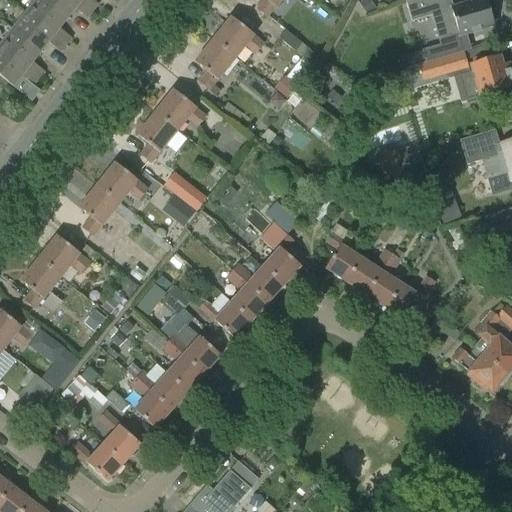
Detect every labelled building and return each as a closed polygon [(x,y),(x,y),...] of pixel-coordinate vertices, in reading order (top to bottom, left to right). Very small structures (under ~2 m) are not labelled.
[(42,0),(35,0),(25,14),(65,46),(70,39),(59,29),(66,20),(42,0)] [(92,12),(76,0),(42,0),(66,20),(74,10),(86,19),(92,12)] [(76,0),(92,12),(97,5),(91,0),(76,0)] [(264,0),(265,0),(256,11),(266,18),(274,8),(275,9),(281,0),(264,0)] [(450,0),(408,0),(404,1),(411,23),(431,17),(441,48),(424,53),(427,63),(463,52),(464,52),(459,36),(492,26),(488,12),(490,9),(488,3),(485,1),(484,0),(473,0),(467,2),(468,5),(453,9),(450,0)] [(369,1),(359,7),(366,18),(376,11),(369,1)] [(65,46),(25,14),(11,31),(40,53),(48,44),(59,53),(65,46)] [(230,18),(212,41),(235,59),(245,47),(255,55),(263,46),(252,37),(253,36),(230,18)] [(40,53),(11,31),(0,44),(0,49),(38,79),(44,72),(32,63),(40,53)] [(285,31),(278,39),(294,53),(301,44),(285,31)] [(235,59),(212,41),(195,64),(207,73),(198,84),(216,98),(221,91),(213,85),(216,81),(217,82),(235,59)] [(38,79),(0,49),(0,78),(12,88),(21,77),(32,87),(38,79)] [(407,69),(402,80),(410,87),(444,77),(451,80),(459,77),(460,78),(457,79),(459,87),(462,86),(466,101),(511,87),(511,82),(507,66),(501,67),(498,59),(471,67),(473,72),(469,73),(463,52),(427,63),(407,69)] [(285,77),(275,90),(286,100),(297,87),(285,77)] [(173,91),(155,114),(177,132),(187,120),(197,128),(205,118),(194,110),(195,109),(173,91)] [(331,91),(325,98),(334,106),(340,99),(331,91)] [(155,114),(137,136),(149,146),(141,156),(150,164),(158,154),(159,154),(177,132),(155,114)] [(268,131),(260,141),(268,147),(276,137),(268,131)] [(459,142),(466,165),(481,160),(487,181),(509,175),(511,182),(511,181),(511,142),(499,146),(495,131),(459,142)] [(393,152),(374,157),(382,184),(401,179),(393,154),(393,152)] [(115,164),(97,187),(119,205),(129,192),(139,201),(147,191),(136,183),(137,182),(115,164)] [(174,196),(197,213),(206,201),(183,183),(174,196)] [(119,205),(97,187),(79,209),(91,219),(82,229),(92,237),(100,226),(101,227),(119,205)] [(229,187),(216,201),(224,208),(237,195),(229,187)] [(333,188),(310,217),(321,226),(344,197),(333,188)] [(194,214),(173,198),(163,211),(184,228),(194,214)] [(274,206),(263,218),(285,237),(296,224),(274,206)] [(400,208),(395,216),(401,220),(407,211),(400,208)] [(511,210),(485,219),(498,262),(511,258),(511,210)] [(398,232),(393,239),(400,243),(404,237),(398,232)] [(339,250),(327,269),(347,282),(363,259),(348,248),(350,245),(334,234),(328,242),(339,250)] [(57,237),(39,260),(61,278),(71,266),(81,274),(89,264),(78,256),(79,255),(57,237)] [(272,255),(261,268),(282,287),(298,269),(281,254),(290,244),(283,238),(269,253),(272,255)] [(363,259),(347,282),(367,296),(394,256),(397,251),(400,247),(393,242),(387,251),(379,263),(380,264),(378,269),(363,259)] [(394,256),(367,296),(387,310),(404,285),(390,276),(388,275),(391,271),(392,272),(393,272),(404,256),(397,251),(394,256)] [(175,257),(169,264),(178,271),(183,264),(175,257)] [(61,278),(39,260),(21,282),(33,292),(24,302),(34,310),(42,300),(43,300),(61,278)] [(238,265),(231,273),(267,305),(282,287),(261,268),(251,279),(248,276),(249,274),(238,265)] [(136,268),(130,275),(139,283),(145,275),(136,268)] [(242,290),(230,304),(251,323),(267,305),(231,273),(226,279),(237,288),(238,287),(242,290)] [(154,284),(164,292),(171,285),(161,277),(154,284)] [(404,285),(387,310),(408,323),(414,313),(423,301),(424,301),(436,284),(428,279),(420,291),(421,291),(419,295),(404,285)] [(129,282),(125,286),(126,295),(131,299),(139,289),(129,282)] [(154,286),(147,293),(159,303),(165,295),(154,286)] [(174,287),(167,295),(183,310),(191,302),(174,287)] [(109,299),(102,308),(113,318),(121,309),(117,306),(122,300),(113,293),(109,299)] [(183,310),(167,295),(160,303),(176,318),(183,310)] [(251,323),(230,304),(219,316),(215,313),(216,312),(205,302),(198,309),(214,323),(215,322),(235,340),(251,323)] [(480,339),(473,347),(483,356),(509,378),(511,374),(511,351),(511,350),(511,348),(511,344),(505,338),(510,331),(511,332),(511,312),(506,307),(496,318),(490,313),(482,323),(483,324),(474,334),(480,339)] [(0,311),(0,348),(3,351),(13,338),(23,347),(30,337),(20,329),(21,328),(0,311)] [(95,312),(84,325),(93,333),(104,320),(95,312)] [(422,318),(414,313),(408,323),(415,328),(422,318)] [(423,334),(433,343),(442,333),(455,345),(462,337),(438,316),(423,334)] [(128,324),(119,333),(126,339),(134,330),(128,324)] [(30,346),(50,363),(62,348),(41,332),(30,346)] [(118,332),(110,340),(119,349),(127,341),(126,339),(119,333),(118,332)] [(174,336),(168,343),(204,375),(220,357),(199,338),(188,351),(184,347),(185,346),(174,336)] [(179,361),(167,374),(188,393),(204,375),(168,343),(162,350),(173,359),(174,358),(179,361)] [(109,350),(106,354),(115,361),(118,357),(109,350)] [(460,351),(451,361),(459,368),(460,367),(468,374),(465,377),(478,388),(481,385),(491,394),(495,388),(501,387),(509,378),(483,356),(476,365),(460,351)] [(132,364),(126,371),(135,379),(171,411),(188,393),(167,374),(156,387),(151,383),(153,382),(142,372),(141,373),(132,364)] [(25,403),(23,406),(34,415),(53,391),(34,376),(18,397),(25,403)] [(100,411),(108,402),(105,400),(80,376),(61,397),(74,409),(85,397),(100,411)] [(171,411),(135,379),(130,386),(140,395),(141,394),(146,398),(135,411),(155,430),(171,411)] [(112,391),(105,400),(108,402),(120,414),(128,405),(112,391)] [(106,414),(99,422),(109,430),(110,429),(115,433),(103,447),(124,465),(140,447),(120,429),(122,428),(106,414)] [(241,433),(235,441),(241,447),(248,439),(241,433)] [(124,465),(103,447),(91,460),(86,456),(88,454),(78,445),(71,453),(86,467),(87,466),(107,484),(124,465)] [(206,487),(183,511),(229,511),(257,481),(251,476),(247,472),(237,463),(212,491),(206,487)] [(0,501),(11,487),(0,478),(0,501)] [(11,487),(0,501),(0,511),(23,511),(30,503),(11,487)] [(42,511),(30,503),(23,511),(42,511)]
